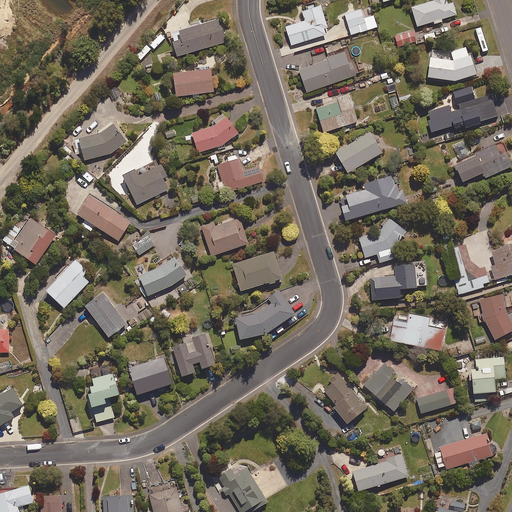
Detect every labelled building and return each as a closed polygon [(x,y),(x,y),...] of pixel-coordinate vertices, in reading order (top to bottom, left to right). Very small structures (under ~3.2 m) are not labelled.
[(453,2),(448,3),(447,0),(431,0),(412,6),(418,25),(434,20),(435,23),(443,21),(442,18),(457,13),(453,2)] [(324,28),(328,26),(321,4),(302,10),(305,20),(286,26),(292,44),(326,34),(324,28)] [(374,15),(364,18),(361,9),(345,13),(351,34),(377,26),(374,15)] [(177,54),(226,41),(220,18),(180,29),(182,38),(173,40),(177,54)] [(397,47),(417,44),(415,31),(395,34),(397,47)] [(154,50),(165,38),(161,34),(150,45),(154,50)] [(141,59),(150,49),(146,44),(136,54),(141,59)] [(452,51),(430,48),(426,76),(456,80),(477,73),(468,45),(452,51)] [(322,57),(323,59),(298,68),(307,92),(358,74),(352,60),(349,61),(345,49),(322,57)] [(176,95),(214,90),(211,67),(174,72),(176,95)] [(453,111),(451,104),(427,111),(433,131),(453,125),(455,130),(499,116),(492,92),(476,97),(472,84),(454,89),(460,109),(453,111)] [(321,101),(323,104),(316,107),(324,131),(358,120),(349,91),(321,101)] [(193,134),(185,135),(186,143),(196,142),(198,150),(216,145),(218,150),(226,147),(224,142),(240,132),(228,114),(226,115),(224,112),(210,121),(212,124),(192,130),(193,134)] [(111,152),(127,141),(115,123),(98,132),(79,137),(79,139),(73,141),(76,154),(83,152),(85,158),(111,152)] [(167,138),(176,135),(173,128),(165,132),(167,138)] [(348,171),(383,151),(371,130),(336,150),(348,171)] [(506,149),(500,152),(495,142),(474,152),(475,154),(455,164),(463,180),(487,169),(490,175),(511,164),(511,160),(511,157),(506,149)] [(62,149),(68,153),(75,158),(77,160),(80,156),(64,146),(62,149)] [(70,165),(75,158),(68,153),(63,160),(70,165)] [(264,180),(259,164),(243,169),(239,157),(237,157),(236,153),(227,156),(229,160),(218,164),(223,181),(226,180),(229,191),(264,180)] [(163,177),(168,174),(162,163),(138,174),(135,168),(123,174),(137,204),(169,188),(163,177)] [(88,181),(92,177),(84,169),(80,174),(88,181)] [(391,174),(363,182),(365,188),(346,194),(347,197),(340,199),(346,219),(407,201),(403,189),(400,190),(398,183),(394,184),(391,174)] [(454,192),(464,187),(459,176),(449,181),(454,192)] [(118,239),(131,221),(90,194),(77,212),(86,218),(82,224),(91,230),(95,224),(118,239)] [(36,263),(57,234),(31,215),(21,229),(14,224),(3,239),(36,263)] [(211,255),(249,242),(240,216),(216,224),(215,221),(201,225),(211,255)] [(394,257),(392,249),(394,248),(407,230),(388,216),(380,227),(358,234),(366,257),(378,253),(381,262),(394,257)] [(139,255),(154,244),(147,233),(132,244),(139,255)] [(463,275),(453,279),(459,296),(484,287),(483,282),(489,280),(484,266),(476,269),(466,241),(453,246),(463,275)] [(496,262),(489,264),(494,279),(511,272),(511,241),(491,249),(496,262)] [(233,262),(241,289),(269,281),(269,284),(276,282),(276,279),(282,277),(274,250),(233,262)] [(149,295),(187,276),(176,255),(163,262),(164,263),(139,276),(149,295)] [(53,277),(56,280),(46,289),(64,307),(89,281),(83,275),(88,270),(75,257),(70,263),(68,261),(53,277)] [(400,287),(417,286),(416,263),(395,264),(396,274),(371,276),(372,298),(401,296),(400,287)] [(255,312),(236,315),(239,337),(267,333),(296,312),(279,287),(267,296),(271,302),(255,312)] [(109,336),(127,322),(103,291),(85,304),(109,336)] [(511,330),(511,318),(506,307),(503,292),(479,297),(483,315),(495,339),(511,330)] [(133,305),(138,312),(150,304),(145,297),(133,305)] [(429,325),(430,317),(410,313),(408,323),(395,321),(391,339),(441,349),(445,328),(429,325)] [(139,323),(133,316),(127,320),(130,324),(126,328),(129,332),(139,323)] [(0,351),(10,351),(9,328),(0,327),(0,351)] [(193,332),(182,335),(184,342),(172,346),(182,375),(195,371),(193,363),(200,360),(202,367),(215,363),(205,332),(195,336),(193,332)] [(477,344),(486,341),(485,335),(475,338),(477,344)] [(138,393),(172,382),(164,356),(129,367),(138,393)] [(496,379),(506,378),(504,356),(476,359),(476,367),(472,367),(475,401),(492,400),(491,391),(497,390),(496,379)] [(394,410),(414,388),(385,363),(365,385),(394,410)] [(119,393),(114,372),(92,378),(94,385),(88,386),(96,421),(114,417),(109,395),(119,393)] [(348,422),(367,406),(340,374),(323,387),(336,402),(333,405),(348,422)] [(11,410),(23,404),(13,386),(0,393),(0,424),(14,416),(11,410)] [(420,413),(458,402),(454,387),(416,398),(420,413)] [(446,468),(494,454),(487,432),(441,446),(442,450),(434,452),(439,467),(445,465),(446,468)] [(353,469),(360,490),(410,476),(403,454),(353,469)] [(246,465),(239,463),(223,472),(225,476),(217,481),(226,495),(229,493),(241,511),(250,511),(269,501),(246,465)] [(19,511),(18,506),(33,501),(29,484),(0,491),(0,511),(19,511)] [(154,511),(183,511),(177,486),(149,493),(154,511)] [(61,511),(62,494),(42,494),(41,511),(61,511)] [(134,511),(133,494),(102,496),(103,511),(134,511)] [(468,511),(469,511),(465,511),(466,501),(452,499),(450,508),(438,506),(437,511),(468,511)]
